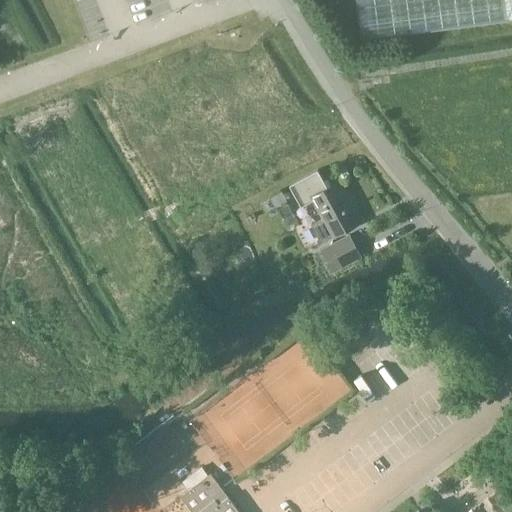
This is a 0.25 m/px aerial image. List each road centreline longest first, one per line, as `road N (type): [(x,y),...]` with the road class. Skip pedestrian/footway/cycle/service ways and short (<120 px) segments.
road 1 (residential): [(511,313),(335,87),(281,0)]
road 2 (unclassified): [(242,0),(0,91)]
